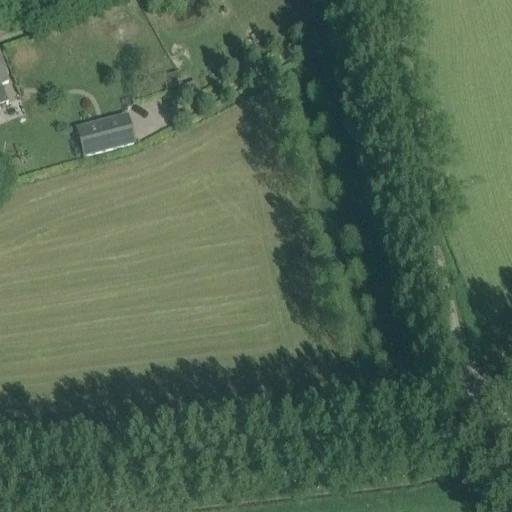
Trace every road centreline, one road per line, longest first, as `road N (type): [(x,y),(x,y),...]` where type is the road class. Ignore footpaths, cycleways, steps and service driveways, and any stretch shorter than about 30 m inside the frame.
road 1 (unclassified): [(0,510),(404,464),(466,436),(482,404)]
road 2 (unclassified): [(482,404),(450,354),(363,0)]
